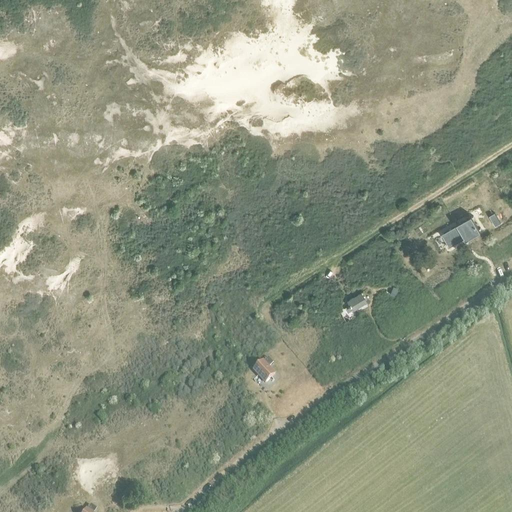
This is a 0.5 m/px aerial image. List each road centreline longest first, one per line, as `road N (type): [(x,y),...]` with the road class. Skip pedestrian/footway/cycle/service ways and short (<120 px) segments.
road 1 (unclassified): [(186,511),(322,400),(511,278)]
road 2 (track): [(264,308),(511,145)]
